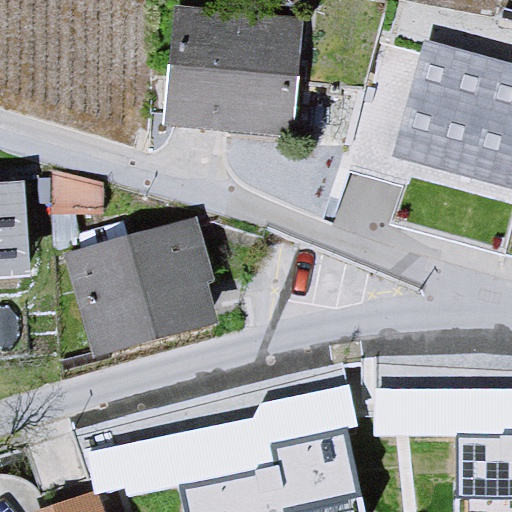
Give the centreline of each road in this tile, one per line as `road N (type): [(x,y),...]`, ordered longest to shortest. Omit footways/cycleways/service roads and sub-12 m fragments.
road 1 (residential): [(511,306),(0,138)]
road 2 (residential): [(511,324),(75,413),(0,439)]
